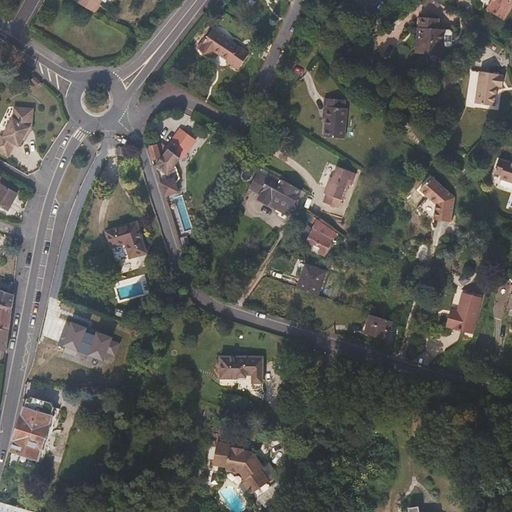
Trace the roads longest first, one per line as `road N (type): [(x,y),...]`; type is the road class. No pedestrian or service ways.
road 1 (residential): [(129,131),(144,147),(186,285),(201,298),(511,398)]
road 2 (residential): [(300,0),(240,131),(165,97),(129,131)]
road 3 (secondary): [(0,449),(36,240)]
road 4 (secondary): [(36,240),(47,193),(84,123)]
